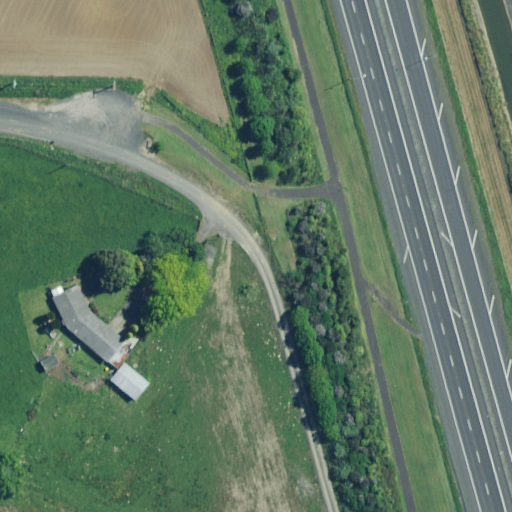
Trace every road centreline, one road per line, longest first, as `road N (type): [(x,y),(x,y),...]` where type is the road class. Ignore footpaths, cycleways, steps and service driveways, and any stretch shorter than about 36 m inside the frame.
road 1 (motorway): [(493,511),(352,0)]
road 2 (motorway): [(396,0),(511,428)]
